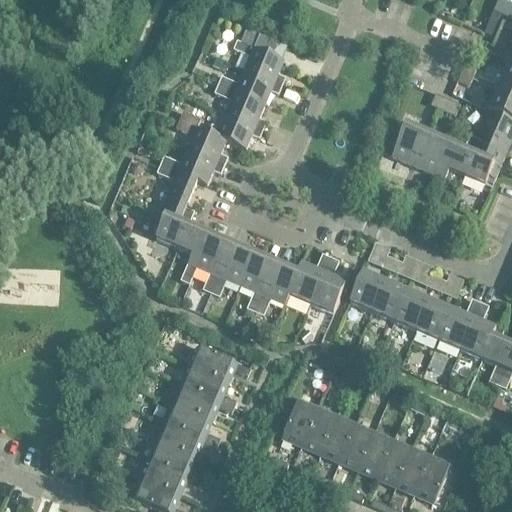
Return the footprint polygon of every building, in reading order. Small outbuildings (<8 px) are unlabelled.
[(511,26),(502,22),(499,31),(510,36),(511,30),(511,26)] [(488,25),(483,35),(490,38),(494,28),(488,25)] [(510,36),(499,31),(495,39),(506,44),(510,36)] [(506,44),(495,39),(491,47),(503,52),(506,44)] [(278,78),(284,64),(237,44),(233,53),(249,60),(243,73),(282,89),(285,81),(278,78)] [(464,68),(461,76),(472,81),(476,73),(464,68)] [(511,71),(507,69),(497,92),(511,98),(511,71)] [(278,98),(282,89),(243,73),(238,87),(221,80),(218,88),(265,108),(271,95),(278,98)] [(472,81),(461,76),(457,85),(469,89),(472,81)] [(259,122),(265,108),(218,88),(214,97),(231,104),(225,117),(263,134),(266,125),(259,122)] [(511,98),(497,92),(487,115),(497,119),(511,125),(511,98)] [(438,112),(443,101),(435,97),(430,109),(438,112)] [(452,104),(450,103),(443,101),(438,112),(447,116),(452,104)] [(460,108),(452,104),(447,116),(455,119),(460,108)] [(179,123),(197,131),(200,123),(182,115),(179,123)] [(208,135),(208,136),(226,144),(246,153),(252,139),(259,142),(263,134),(225,117),(219,131),(211,127),(208,135)] [(486,145),(478,163),(499,172),(511,141),(511,125),(497,119),(486,145)] [(208,135),(197,131),(179,123),(175,132),(192,139),(186,153),(224,169),(228,161),(220,157),(226,144),(208,136),(208,135)] [(414,170),(427,140),(404,130),(391,160),(414,170)] [(441,170),(461,179),(478,142),(469,138),(462,155),(450,150),(441,170)] [(427,140),(414,170),(436,180),(441,170),(450,150),(427,140)] [(499,172),(478,163),(486,145),(478,142),(461,179),(484,189),(488,181),(494,184),(499,172)] [(141,147),(137,154),(148,159),(152,151),(141,147)] [(160,168),(197,184),(207,188),(213,174),(220,178),(224,169),(186,153),(180,167),(163,159),(160,168)] [(133,168),(131,172),(133,176),(137,178),(141,176),(143,172),(141,168),(137,166),(133,168)] [(197,184),(160,168),(156,176),(173,184),(158,219),(187,231),(194,215),(185,211),(197,184)] [(144,215),(141,224),(153,229),(157,221),(144,215)] [(178,252),(187,231),(158,219),(157,221),(153,229),(152,231),(159,234),(155,242),(178,252)] [(127,221),(124,229),(130,232),(134,224),(127,221)] [(189,288),(196,271),(209,241),(187,231),(178,252),(191,257),(180,284),(189,288)] [(211,297),(231,250),(209,241),(196,271),(209,277),(202,293),(203,294),(210,297),(211,297)] [(240,290),(253,259),(231,250),(211,297),(219,301),(226,284),(240,290)] [(288,299),(289,299),(310,308),(330,261),(322,258),(315,274),(301,268),(297,278),(288,299)] [(255,316),(275,269),(253,259),(240,290),(253,296),(246,312),(255,316)] [(390,274),(394,262),(386,259),(381,270),(390,274)] [(339,265),(330,261),(310,308),(333,318),(346,287),(332,281),(339,265)] [(403,266),(394,262),(390,274),(398,277),(403,266)] [(289,299),(288,299),(297,278),(275,269),(255,316),(263,320),(270,303),(284,309),(289,299)] [(371,315),(384,285),(362,275),(349,306),(371,315)] [(425,289),(434,293),(439,281),(430,278),(425,289)] [(439,281),(434,293),(442,296),(447,285),(439,281)] [(406,294),(384,285),(371,315),(393,325),(406,294)] [(203,294),(200,299),(207,303),(210,297),(203,294)] [(393,325),(415,334),(428,304),(406,294),(393,325)] [(437,344),(459,353),(479,306),(471,302),(464,319),(450,313),(437,344)] [(415,334),(437,344),(450,313),(428,304),(415,334)] [(481,363),(494,332),(481,326),(488,310),(479,306),(459,353),(481,363)] [(496,389),(511,351),(499,346),(503,336),(494,332),(481,363),(495,369),(488,385),(496,389)] [(301,338),(300,342),(301,346),(305,347),(309,346),(311,342),(309,338),(305,336),(301,338)] [(189,369),(227,386),(232,374),(247,380),(250,373),(198,350),(189,369)] [(511,351),(496,389),(505,392),(511,376),(511,351)] [(189,369),(181,389),(234,411),(236,405),(222,399),(227,386),(189,369)] [(181,389),(173,408),(211,424),(216,411),(231,417),(234,411),(181,389)] [(282,441),(301,450),(317,412),(298,404),(282,441)] [(173,408),(165,427),(217,449),(220,443),(205,437),(211,424),(173,408)] [(317,412),(301,450),(320,458),(336,420),(317,412)] [(336,420),(320,458),(339,466),(356,428),(336,420)] [(165,427),(157,445),(195,461),(200,449),(215,455),(217,449),(165,427)] [(356,428),(339,466),(358,474),(375,436),(356,428)] [(375,436),(358,474),(377,482),(394,445),(375,436)] [(157,445),(149,464),(201,487),(204,480),(189,474),(195,461),(157,445)] [(394,445),(377,482),(397,491),(413,453),(394,445)] [(413,453),(397,491),(416,499),(432,461),(413,453)] [(274,460),(271,467),(286,473),(288,467),(274,460)] [(450,469),(432,461),(416,499),(434,507),(450,469)] [(149,464),(141,483),(179,499),(184,486),(199,492),(201,487),(149,464)] [(103,471),(98,482),(104,484),(109,474),(103,471)] [(295,477),(310,483),(312,477),(298,471),(295,477)] [(312,477),(310,483),(324,490),(327,483),(312,477)] [(179,499),(141,483),(133,502),(155,511),(174,511),(173,511),(179,499)] [(332,493),(347,499),(350,493),(335,487),(332,493)] [(350,493),(347,499),(361,506),(364,499),(350,493)] [(370,509),(376,511),(385,511),(387,509),(373,503),(370,509)]
